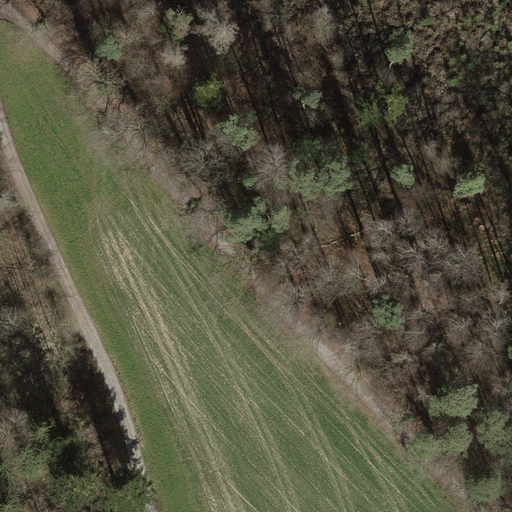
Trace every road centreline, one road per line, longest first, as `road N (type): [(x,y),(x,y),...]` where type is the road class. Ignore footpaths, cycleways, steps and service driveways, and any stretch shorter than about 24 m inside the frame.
road 1 (track): [(490,511),(0,6)]
road 2 (track): [(156,511),(15,168),(0,112)]
